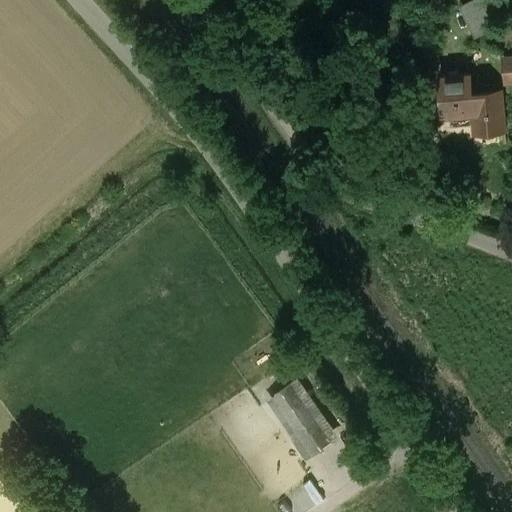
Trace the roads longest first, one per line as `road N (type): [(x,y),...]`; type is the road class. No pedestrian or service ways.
road 1 (unclassified): [(78,0),(209,150),(462,511)]
road 2 (unclassified): [(511,255),(337,188),(279,120),(198,0)]
